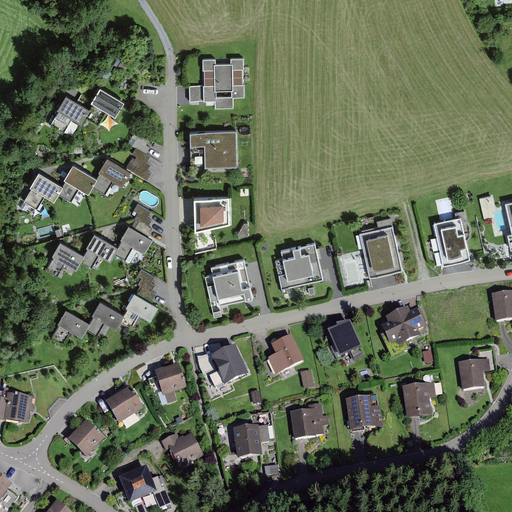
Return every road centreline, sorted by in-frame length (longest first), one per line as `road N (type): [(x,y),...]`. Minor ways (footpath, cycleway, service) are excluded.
road 1 (residential): [(184,338),(511,272)]
road 2 (residential): [(511,384),(478,434),(452,448),(239,511)]
road 3 (residential): [(184,338),(171,47)]
road 4 (residential): [(29,463),(101,380),(184,338)]
road 5 (track): [(232,511),(184,338)]
